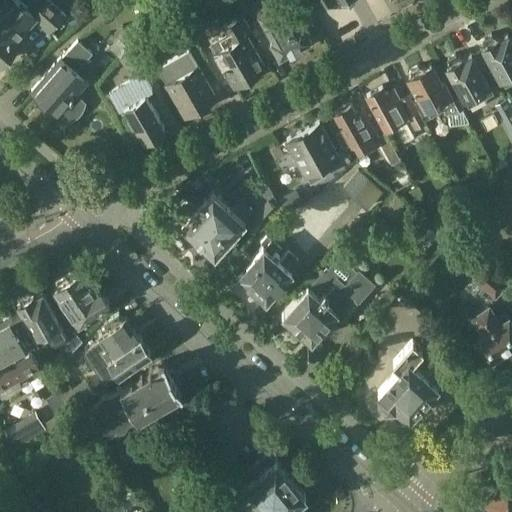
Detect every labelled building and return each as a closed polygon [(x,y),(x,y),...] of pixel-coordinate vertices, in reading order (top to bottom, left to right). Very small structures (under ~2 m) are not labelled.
[(0,0),(0,61),(16,44),(11,40),(32,17),(47,31),(62,14),(47,0),(30,0),(24,8),(15,0),(0,0)] [(269,0),(265,2),(268,7),(259,12),(274,40),(272,41),(281,57),(313,40),(304,23),(302,24),(289,1),(286,2),(285,0),(269,0)] [(76,6),(64,19),(72,26),(84,14),(76,6)] [(244,13),(225,25),(230,33),(223,36),(227,44),(216,50),(236,84),(267,66),(248,32),(253,29),(244,13)] [(505,84),(511,80),(511,41),(507,32),(498,37),(497,36),(496,37),(491,35),(491,34),(483,39),(484,40),(482,44),(500,77),(500,76),(505,84)] [(136,40),(118,58),(128,76),(150,63),(136,40)] [(84,103),(75,95),(86,81),(74,71),(89,53),(77,42),(62,60),(61,60),(33,92),(58,114),(65,120),(71,120),(73,119),(78,115),(80,113),(82,107),(83,105),(84,103)] [(468,105),(492,91),(487,83),(470,52),(461,57),(461,56),(460,56),(455,55),(455,54),(447,59),(448,60),(446,64),(445,64),(468,105)] [(443,107),(448,116),(448,125),(464,123),(464,119),(442,79),(440,81),(430,63),(423,67),(418,65),(417,65),(410,69),(410,70),(409,74),(408,75),(426,107),(427,106),(431,114),(443,107)] [(214,97),(196,65),(165,83),(183,115),(214,97)] [(142,73),(107,93),(121,114),(124,113),(131,126),(134,125),(142,138),(163,126),(144,93),(151,89),(142,73)] [(414,125),(424,120),(410,95),(400,100),(394,88),(386,93),(382,85),(366,93),(384,126),(407,113),(414,125)] [(356,152),(367,146),(380,139),(363,107),(354,112),(349,103),(334,111),(343,127),(336,131),(344,145),(351,142),(356,152)] [(511,112),(501,119),(511,139),(511,112)] [(320,164),(338,154),(318,120),(286,138),(304,172),(305,172),(310,181),(324,173),(320,164)] [(343,186),(366,207),(380,191),(358,170),(343,186)] [(253,230),(254,229),(258,232),(279,207),(269,188),(259,200),(263,203),(246,223),(245,224),(253,230)] [(214,253),(251,210),(239,200),(232,208),(212,190),(195,208),(188,202),(176,215),(183,221),(181,224),(214,253)] [(412,218),(402,210),(406,205),(396,197),(384,212),(403,228),(412,218)] [(467,248),(454,235),(445,244),(458,257),(467,248)] [(236,274),(265,300),(291,271),(290,270),(298,261),(288,251),(279,260),(275,257),(282,250),(267,236),(260,243),(263,245),(251,258),(242,250),(229,264),(238,272),(236,274)] [(78,321),(108,300),(99,285),(94,288),(81,268),(78,270),(74,263),(63,270),(68,277),(54,286),(63,298),(59,301),(67,313),(71,310),(78,321)] [(494,296),(506,283),(485,264),(473,278),(494,296)] [(344,285),(326,268),(309,287),(307,285),(281,314),(284,316),(284,318),(288,322),(290,322),(301,332),(301,334),(305,338),(307,338),(310,340),(312,338),(315,338),(321,331),(321,328),(335,312),(338,314),(354,296),(358,300),(372,283),(358,270),(344,285)] [(65,357),(79,343),(82,340),(69,326),(64,330),(41,289),(35,293),(34,292),(31,293),(27,286),(16,292),(20,299),(18,300),(36,333),(46,328),(56,346),(59,345),(65,357)] [(395,294),(391,290),(384,297),(388,301),(395,294)] [(489,359),(511,343),(511,321),(508,316),(505,313),(497,318),(488,304),(472,314),(484,331),(475,338),(489,359)] [(0,385),(38,364),(26,342),(21,333),(29,328),(20,313),(12,317),(9,311),(8,311),(2,310),(1,308),(0,309),(0,385)] [(118,373),(150,351),(140,336),(138,337),(125,318),(123,319),(119,313),(103,323),(108,330),(98,336),(100,339),(82,351),(103,381),(117,371),(118,373)] [(437,384),(444,376),(432,365),(425,373),(411,361),(421,349),(412,340),(392,361),(399,367),(377,391),(378,400),(385,407),(386,406),(386,411),(398,422),(404,422),(408,417),(438,385),(437,384)] [(131,383),(122,388),(120,389),(110,396),(109,395),(107,397),(106,396),(102,398),(103,399),(100,401),(88,409),(90,412),(87,423),(93,433),(97,433),(106,449),(121,439),(117,432),(118,431),(119,432),(121,430),(122,431),(126,429),(125,428),(128,426),(138,419),(139,420),(140,419),(140,418),(148,413),(149,414),(151,413),(151,412),(159,407),(159,408),(161,407),(161,406),(169,401),(170,401),(172,400),(171,399),(179,394),(180,395),(182,394),(181,392),(180,392),(175,384),(176,384),(170,373),(168,373),(163,365),(164,365),(163,362),(160,363),(161,364),(153,369),(152,368),(150,370),(151,371),(142,376),(142,375),(140,376),(141,377),(132,382),(132,381),(130,382),(131,383)] [(62,393),(70,407),(95,394),(86,379),(62,393)] [(150,426),(110,451),(121,469),(161,444),(150,426)] [(293,505),(305,495),(276,458),(274,459),(269,453),(235,479),(240,486),(239,487),(259,511),(298,511),(293,505)] [(511,511),(511,479),(506,474),(487,495),(486,496),(485,498),(485,499),(485,500),(486,502),(486,503),(487,504),(496,511),(511,511)]
